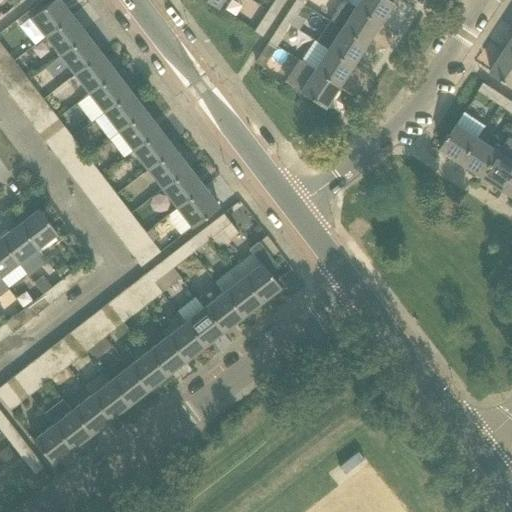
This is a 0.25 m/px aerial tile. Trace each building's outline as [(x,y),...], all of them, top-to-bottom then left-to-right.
[(72,15),(60,0),(51,0),(29,17),(44,36),(72,15)] [(286,1),(284,0),(274,0),(268,10),(276,16),(286,1)] [(298,0),(296,0),(283,20),(291,25),(291,24),(304,4),(298,0)] [(366,44),(379,23),(354,7),(343,0),(341,0),(328,20),(341,28),(366,44)] [(390,0),(358,0),(354,7),(379,23),(393,2),(390,0)] [(254,31),(262,36),(276,16),(268,10),(254,31)] [(44,36),(59,55),(87,34),(72,15),(44,36)] [(291,25),(283,20),(270,41),(277,46),(291,25)] [(327,49),(352,65),(366,44),(341,28),(327,49)] [(59,55),(73,75),(101,53),(87,34),(59,55)] [(352,65),(327,49),(314,40),(300,60),(301,61),(314,69),(339,86),(352,65)] [(270,41),(262,52),(270,57),(277,46),(270,41)] [(511,55),(505,50),(505,51),(491,72),(511,85),(511,55)] [(73,75),(88,94),(116,72),(101,53),(73,75)] [(28,79),(13,60),(0,69),(0,83),(8,94),(28,79)] [(287,82),(289,84),(324,107),(339,86),(314,69),(301,61),(287,82)] [(88,94),(103,113),(131,91),(116,72),(88,94)] [(42,98),(28,79),(8,94),(23,113),(42,98)] [(504,96),(483,83),(479,90),(499,104),(504,96)] [(131,91),(103,113),(117,132),(145,110),(131,91)] [(511,101),(504,96),(499,104),(511,112),(511,101)] [(57,117),(42,98),(23,113),(38,132),(57,117)] [(117,132),(118,132),(132,151),(160,130),(145,110),(117,132)] [(72,137),(57,117),(38,132),(52,152),(72,137)] [(478,137),(457,123),(441,148),(462,162),(478,137)] [(132,151),(147,170),(175,149),(160,130),(132,151)] [(508,136),(499,150),(483,175),(504,189),(511,176),(511,132),(509,136),(508,136)] [(52,152),(67,170),(86,155),(72,137),(52,152)] [(499,150),(478,137),(462,162),(483,175),(499,150)] [(147,170),(162,189),(190,168),(175,149),(147,170)] [(67,170),(82,190),(101,175),(86,155),(67,170)] [(162,189),(176,208),(204,187),(190,168),(162,189)] [(97,209),(116,194),(101,175),(82,190),(97,209)] [(176,208),(191,228),(219,206),(204,187),(176,208)] [(131,213),(116,194),(97,209),(111,228),(131,213)] [(38,247),(57,232),(38,208),(19,223),(38,247)] [(145,232),(131,213),(111,228),(126,247),(145,232)] [(231,222),(223,213),(204,228),(212,237),(231,222)] [(47,262),(43,256),(37,247),(38,247),(19,223),(0,237),(19,262),(28,276),(47,262)] [(212,237),(204,228),(185,242),(193,252),(212,237)] [(160,252),(145,232),(126,247),(141,266),(160,252)] [(19,262),(0,237),(0,277),(19,262)] [(249,249),(251,252),(234,265),(261,301),(280,287),(267,270),(276,263),(259,241),(249,249)] [(193,252),(185,242),(166,257),(173,267),(193,252)] [(181,277),(173,267),(166,257),(147,272),(162,292),(181,277)] [(62,278),(70,289),(89,274),(81,264),(62,278)] [(242,316),(261,301),(234,265),(214,281),(223,292),(223,291),(242,316)] [(147,272),(145,273),(128,287),(143,306),(162,292),(147,272)] [(51,304),(70,289),(62,278),(51,287),(43,276),(34,282),(43,293),(51,304)] [(0,293),(1,292),(8,286),(0,277),(0,293)] [(143,306),(128,287),(109,302),(124,321),(143,306)] [(223,331),(242,316),(223,291),(223,292),(204,306),(223,331)] [(23,308),(31,318),(51,304),(43,293),(23,308)] [(185,319),(204,306),(197,295),(178,309),(185,319)] [(109,302),(90,316),(105,336),(124,321),(109,302)] [(223,331),(204,306),(185,321),(204,346),(223,331)] [(4,322),(12,333),(31,318),(23,308),(4,322)] [(105,336),(90,316),(71,331),(86,351),(105,336)] [(204,346),(185,321),(166,336),(185,360),(204,346)] [(0,325),(0,342),(12,333),(4,322),(0,325)] [(86,351),(71,331),(52,346),(67,365),(86,351)] [(105,336),(87,350),(95,360),(113,346),(105,336)] [(147,350),(166,375),(185,360),(166,336),(147,350)] [(67,365),(52,346),(33,360),(48,380),(67,365)] [(166,375),(147,350),(128,365),(147,390),(166,375)] [(48,380),(33,360),(14,375),(29,395),(48,380)] [(147,390),(128,365),(109,380),(128,405),(147,390)] [(29,395),(14,375),(4,383),(19,403),(29,395)] [(128,405),(109,380),(90,395),(109,419),(128,405)] [(90,434),(109,420),(109,419),(90,395),(71,409),(90,434)] [(90,434),(71,409),(62,398),(43,413),(52,424),(71,449),(90,434)] [(14,428),(0,410),(0,438),(4,436),(14,428)] [(52,424),(32,439),(52,464),(71,449),(52,424)] [(22,438),(13,445),(20,455),(29,447),(22,438)] [(14,455),(7,445),(0,450),(0,456),(4,462),(14,455)] [(36,457),(27,464),(35,474),(42,468),(44,466),(36,457)] [(51,479),(42,468),(35,474),(32,476),(29,478),(38,490),(41,487),(51,479)]
